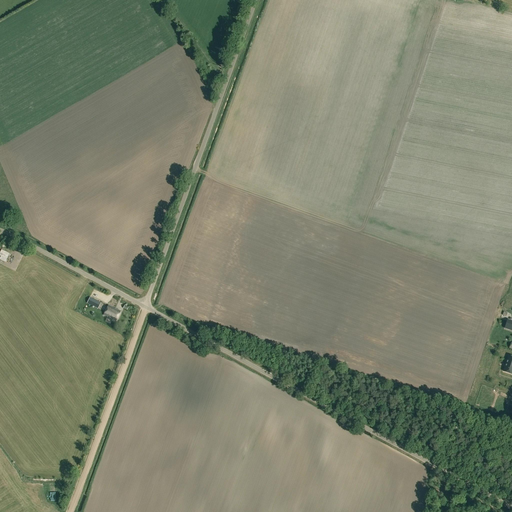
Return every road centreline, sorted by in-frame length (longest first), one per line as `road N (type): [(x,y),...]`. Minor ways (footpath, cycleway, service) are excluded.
road 1 (unclassified): [(511,507),(146,306)]
road 2 (unclassified): [(146,306),(256,0)]
road 3 (track): [(146,306),(70,511)]
road 4 (unclassified): [(146,306),(0,229)]
